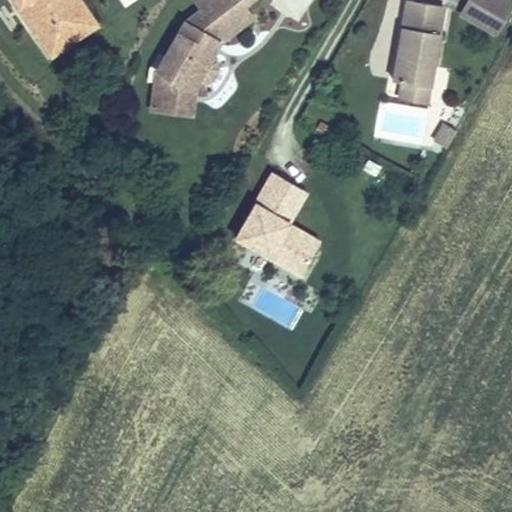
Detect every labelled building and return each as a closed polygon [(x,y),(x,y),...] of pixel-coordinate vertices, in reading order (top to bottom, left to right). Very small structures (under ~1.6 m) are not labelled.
[(18,0),(22,5),(21,7),(56,56),(95,29),(74,0),(18,0)] [(185,23),(158,70),(179,83),(183,76),(196,84),(199,80),(205,83),(211,81),(218,68),(217,62),(211,58),(214,53),(209,50),(215,41),(219,43),(220,43),(252,17),(243,5),(249,0),(195,0),(202,9),(185,23)] [(444,6),(411,0),(406,0),(399,46),(403,47),(402,56),(397,55),(393,80),(402,81),(430,86),(444,6)] [(511,0),(469,0),(460,19),(499,38),(511,11),(511,0)] [(219,43),(215,41),(209,50),(214,53),(219,43)] [(179,83),(158,70),(157,71),(153,109),(192,114),(196,84),(183,76),(179,83)] [(430,86),(402,81),(399,97),(426,102),(430,86)] [(381,101),(375,138),(422,147),(429,109),(381,101)] [(447,151),(456,130),(442,123),(433,145),(447,151)] [(300,189),(272,173),(236,238),(251,246),(269,257),(299,274),(315,247),(285,230),(289,223),(282,219),(300,189)] [(300,189),(282,219),(289,223),(306,193),(300,189)] [(319,240),(289,223),(285,230),(315,247),(319,240)] [(269,257),(251,246),(240,264),(259,275),(269,257)]
